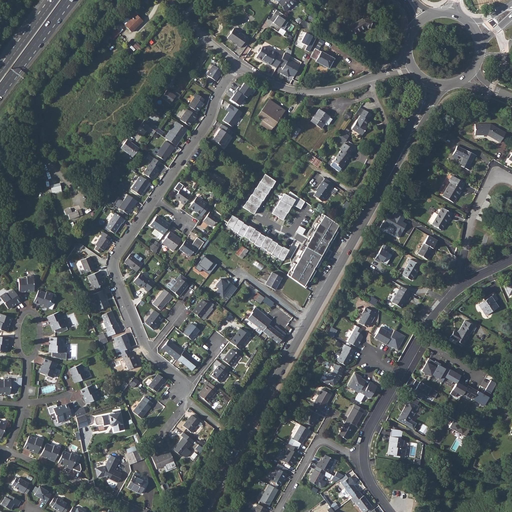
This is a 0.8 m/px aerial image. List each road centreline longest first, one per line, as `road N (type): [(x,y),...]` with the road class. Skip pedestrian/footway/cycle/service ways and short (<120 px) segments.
road 1 (secondary): [(409,141),(202,511)]
road 2 (residential): [(153,201),(114,269),(148,352)]
road 3 (residential): [(370,77),(386,130),(355,190),(316,170)]
road 4 (residential): [(237,65),(153,201)]
road 5 (residential): [(8,452),(137,510)]
road 6 (residential): [(370,77),(291,90),(237,65)]
road 7 (residential): [(466,283),(461,267),(471,218),(488,184),(511,181)]
road 8 (residential): [(118,0),(39,95)]
